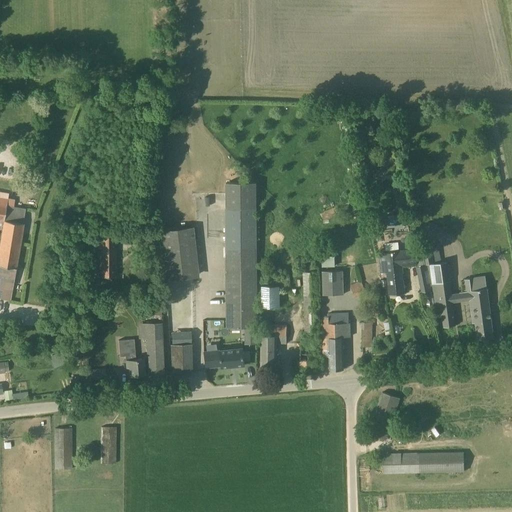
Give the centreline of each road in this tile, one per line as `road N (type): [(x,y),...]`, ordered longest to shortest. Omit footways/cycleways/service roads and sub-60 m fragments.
road 1 (unclassified): [(349,382),(0,412)]
road 2 (unclassified): [(511,356),(349,382)]
road 3 (unclassified): [(352,511),(349,382)]
